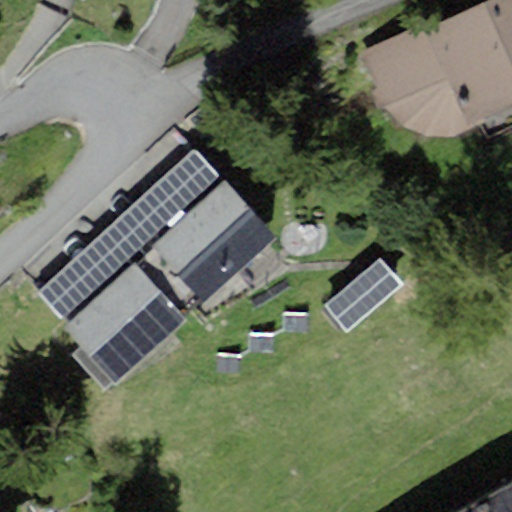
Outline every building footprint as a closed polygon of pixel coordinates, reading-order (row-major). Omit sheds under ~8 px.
[(437,18),(357,53),(381,109),(397,127),(425,138),(449,139),(477,126),(486,143),(511,131),(511,0),(488,0),(439,22),(437,18)] [(224,184),(195,148),(38,292),(70,326),(136,266),(146,253),(224,184)] [(197,309),(274,239),(224,184),(146,253),(197,309)] [(344,330),(401,284),(381,260),(324,305),(344,330)] [(64,332),(115,387),(186,321),(136,266),(70,326),(64,332)] [(511,511),(511,484),(462,511),(511,511)]
